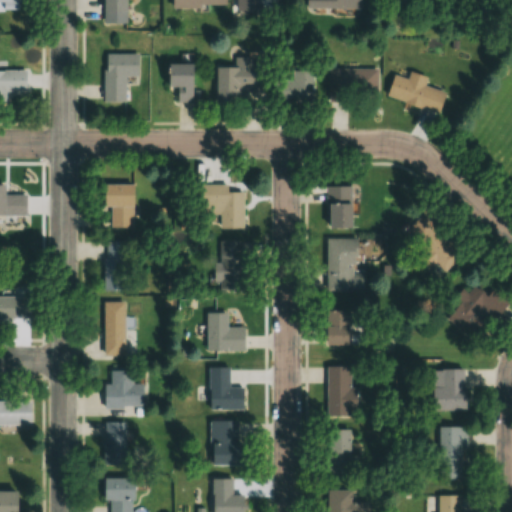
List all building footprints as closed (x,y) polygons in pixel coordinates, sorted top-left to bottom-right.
[(125,0),(101,0),(101,23),(126,23),(125,0)] [(303,0),(303,7),(357,8),(357,0),(303,0)] [(138,53),(102,53),(103,102),(125,102),(125,76),(138,76),(138,53)] [(214,67),(214,103),(235,103),(235,92),(259,92),(259,57),(234,57),(234,67),(214,67)] [(166,87),(175,87),(175,102),(191,102),(191,63),(165,64),(166,87)] [(377,68),(329,68),(329,96),(376,96),(377,68)] [(0,100),(6,101),(6,91),(26,91),(26,70),(0,69),(0,100)] [(312,70),(291,70),(291,79),(273,79),(273,102),(312,102),(312,70)] [(444,92),(424,85),(427,77),(409,71),(406,79),(392,74),(385,96),(437,113),(444,92)] [(227,184),(202,183),(202,216),(214,216),(214,227),(243,227),(243,191),(227,191),(227,184)] [(27,194),(5,194),(5,185),(0,184),(0,215),(27,215),(27,194)] [(132,184),(102,184),(102,207),(110,207),(110,228),(132,228),(132,184)] [(326,186),(326,228),(351,228),(351,186),(326,186)] [(422,212),(401,231),(421,253),(415,258),(427,271),(437,262),(443,269),(460,253),(422,212)] [(362,291),(362,273),(355,273),(355,238),(326,238),(326,291),(362,291)] [(214,291),(241,291),(241,240),(219,240),(219,262),(214,262),(214,291)] [(104,242),(104,291),(128,291),(128,242),(104,242)] [(444,317),(472,340),(489,319),(492,321),(507,302),(491,289),(485,296),(471,284),(444,317)] [(0,318),(30,319),(30,297),(0,296),(0,318)] [(102,356),(124,356),(124,302),(102,302),(102,356)] [(324,345),(348,345),(348,310),(324,310),(324,345)] [(206,312),(206,351),(244,351),(244,326),(227,326),(227,312),(206,312)] [(326,366),(326,415),(355,415),(355,387),(350,387),(350,366),(326,366)] [(229,367),(208,367),(208,411),(242,411),(242,387),(229,387),(229,367)] [(431,369),(431,411),(464,411),(464,369),(431,369)] [(102,383),(102,407),(142,407),(142,383),(131,383),(131,371),(109,371),(109,383),(102,383)] [(30,401),(0,401),(0,424),(30,425),(30,401)] [(210,465),(238,465),(238,421),(210,421),(210,465)] [(124,422),(102,422),(102,466),(124,466),(124,422)] [(466,446),(466,426),(436,426),(435,478),(460,478),(461,446),(466,446)] [(349,429),(329,429),(329,476),(349,476),(349,429)] [(132,511),(132,478),(101,478),(101,501),(109,501),(109,511),(132,511)] [(210,511),(241,511),(241,494),(231,494),(231,478),(211,478),(210,511)] [(14,511),(15,490),(0,489),(0,511),(14,511)] [(349,511),(349,490),(326,490),(325,511),(349,511)] [(462,511),(462,495),(427,495),(427,511),(462,511)]
